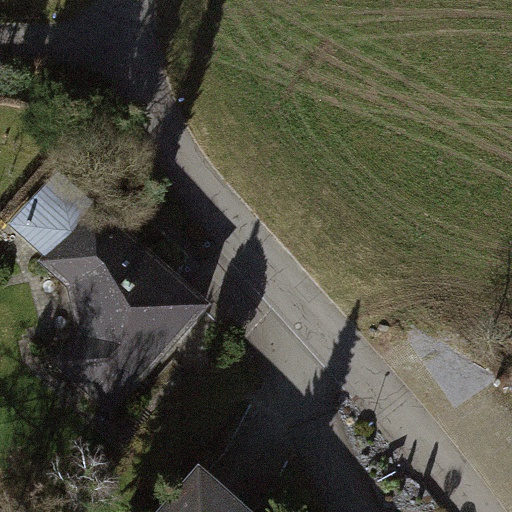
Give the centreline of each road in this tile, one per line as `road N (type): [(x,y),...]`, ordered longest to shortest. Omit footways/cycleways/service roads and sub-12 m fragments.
road 1 (track): [(476,511),(181,164),(134,63)]
road 2 (residential): [(0,47),(134,63),(135,0)]
